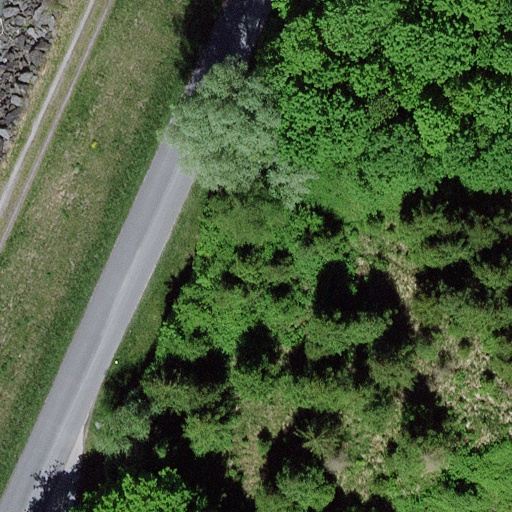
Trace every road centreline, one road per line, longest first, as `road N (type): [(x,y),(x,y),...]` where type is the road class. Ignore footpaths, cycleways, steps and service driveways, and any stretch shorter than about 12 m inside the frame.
road 1 (track): [(256,0),(27,511)]
road 2 (track): [(0,233),(110,0)]
